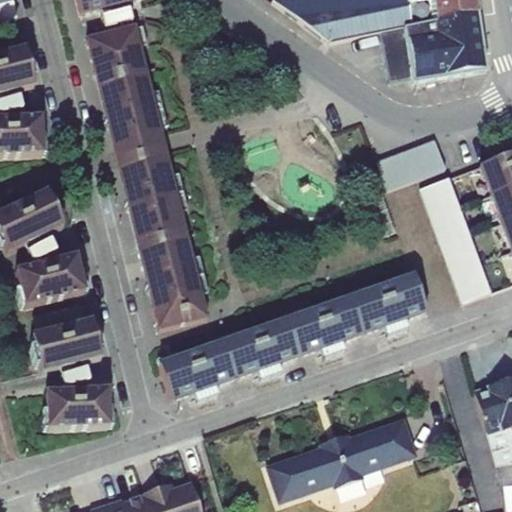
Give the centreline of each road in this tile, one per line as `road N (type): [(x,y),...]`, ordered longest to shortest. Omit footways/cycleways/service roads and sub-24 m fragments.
road 1 (residential): [(152,440),(82,167),(50,0)]
road 2 (residential): [(511,313),(152,440)]
road 3 (residential): [(511,100),(452,122),(403,115),(236,0)]
road 4 (residential): [(152,440),(14,483)]
